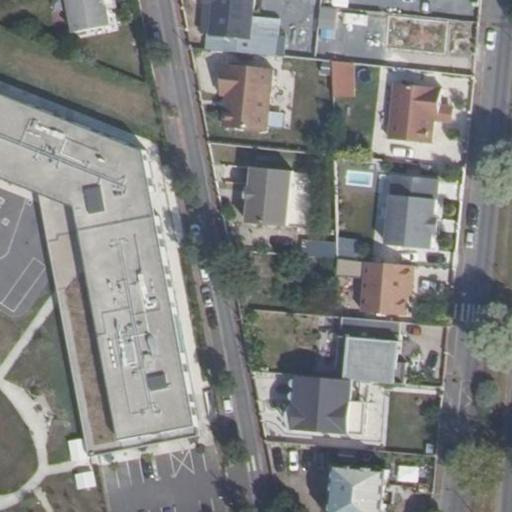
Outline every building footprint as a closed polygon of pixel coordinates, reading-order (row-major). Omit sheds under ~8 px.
[(72,0),(76,22),(112,15),(109,0),(72,0)] [(215,50),(250,54),(254,0),(205,0),(205,6),(215,7),(213,34),(216,34),(215,50)] [(282,57),(301,59),(303,45),(283,43),(282,57)] [(276,69),(225,64),(223,95),(229,95),(226,127),(270,131),(276,69)] [(336,64),(336,98),(358,98),(359,64),(336,64)] [(167,141),(0,80),(0,181),(33,193),(52,193),(61,250),(84,266),(69,289),(102,462),(223,443),(167,141)] [(446,89),(398,84),(393,141),(435,145),(438,119),(439,109),(443,110),(446,89)] [(296,171),(256,168),(251,224),(291,226),(296,171)] [(437,233),(438,220),(441,181),(396,177),(390,246),(435,250),(437,233)] [(304,246),(303,257),(327,259),(328,247),(304,246)] [(256,253),(237,252),(235,266),(255,267),(256,253)] [(340,277),(358,278),(359,262),(341,261),(340,277)] [(417,285),(418,267),(375,264),(370,315),(410,318),(412,297),(413,285),(417,285)] [(400,344),(351,340),(347,382),(353,382),(396,385),(400,344)] [(348,436),(353,382),(347,382),(298,378),(293,431),(348,436)] [(340,481),(333,481),(332,497),(338,497),(336,511),(389,511),(391,500),(397,500),(398,491),(392,490),(395,468),(341,462),(340,481)]
